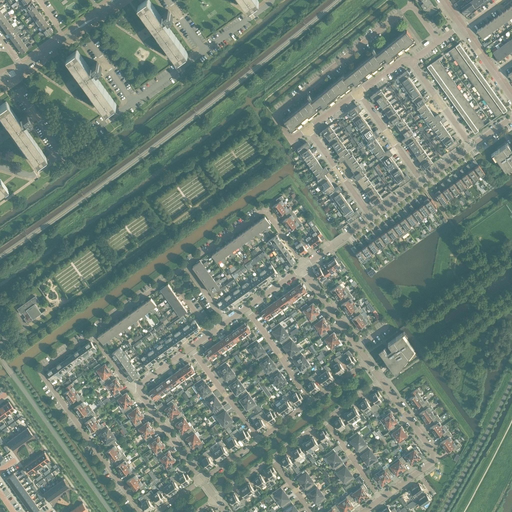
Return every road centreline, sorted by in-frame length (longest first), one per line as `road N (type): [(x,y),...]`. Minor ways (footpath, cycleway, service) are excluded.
road 1 (track): [(0,304),(249,124),(269,151),(264,156)]
road 2 (residential): [(437,41),(409,5),(278,111),(290,140),(307,128)]
road 3 (residential): [(141,511),(39,372),(92,334)]
road 4 (track): [(387,0),(264,100),(274,116)]
road 5 (residential): [(62,153),(204,50)]
road 6 (residential): [(185,266),(265,209),(304,266)]
road 7 (unclassified): [(110,511),(13,375)]
road 8 (residential): [(381,498),(432,462),(382,381)]
